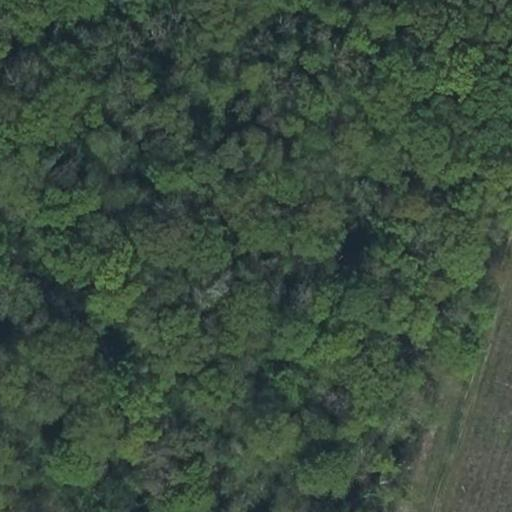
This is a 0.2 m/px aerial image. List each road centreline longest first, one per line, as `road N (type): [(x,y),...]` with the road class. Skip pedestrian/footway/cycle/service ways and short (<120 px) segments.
road 1 (track): [(0,188),(112,310),(166,393),(284,511)]
road 2 (track): [(511,263),(437,511)]
